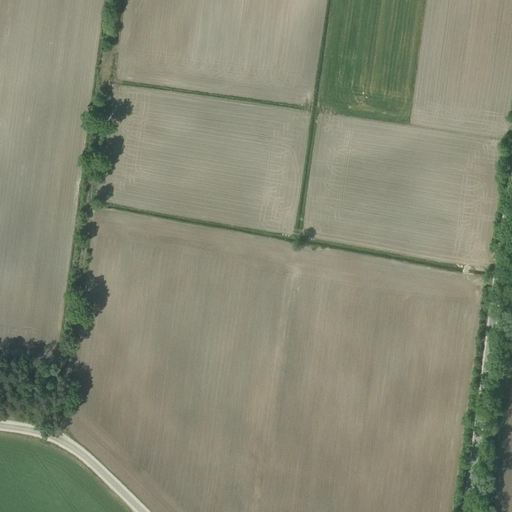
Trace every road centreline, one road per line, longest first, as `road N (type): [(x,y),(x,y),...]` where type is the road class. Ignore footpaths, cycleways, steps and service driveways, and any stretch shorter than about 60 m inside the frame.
road 1 (track): [(56,437),(109,49)]
road 2 (unclassified): [(467,511),(511,188)]
road 3 (unclassified): [(139,511),(56,437),(0,426)]
